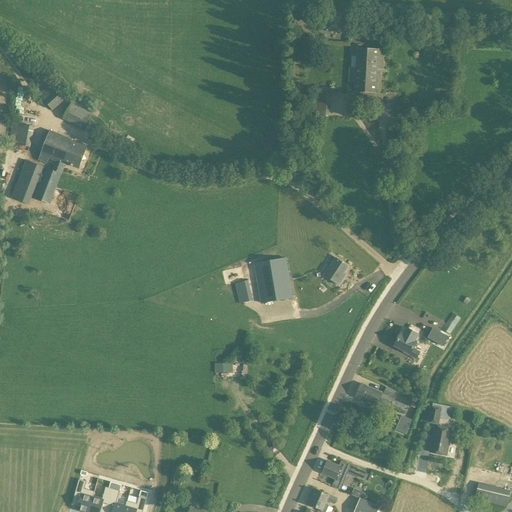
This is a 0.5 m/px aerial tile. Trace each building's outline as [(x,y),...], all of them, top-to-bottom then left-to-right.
[(341,33),(342,17),(326,16),(325,32),(341,33)] [(376,92),(377,70),(383,70),(384,53),(378,53),(378,49),(361,48),(361,46),(351,45),(351,55),(357,55),(356,73),(349,73),(349,81),(355,81),(355,91),(376,92)] [(53,111),(66,98),(53,82),(39,95),(53,111)] [(316,116),(317,116),(317,118),(326,118),(326,117),(329,117),(330,93),(328,93),(328,87),(317,87),(317,92),(313,92),(312,108),(316,108),(316,116)] [(61,118),(83,130),(95,108),(73,96),(61,118)] [(8,143),(21,146),(20,148),(25,149),(26,147),(30,147),(35,126),(20,124),(20,121),(13,120),(8,143)] [(47,163),(49,158),(53,160),(51,165),(52,166),(51,170),(45,167),(33,198),(50,204),(65,163),(79,168),(87,147),(72,141),(72,140),(50,131),(39,160),(47,163)] [(29,205),(44,167),(26,160),(11,198),(29,205)] [(260,303),(293,298),(286,257),(254,263),(260,303)] [(343,273),(348,266),(336,258),(330,267),(327,264),(322,271),(325,274),(324,275),(339,285),(346,275),(343,273)] [(234,283),(239,304),(252,301),(248,280),(234,283)] [(452,313),(442,329),(450,335),(460,318),(452,313)] [(394,345),(403,350),(402,351),(417,359),(420,352),(413,348),(417,342),(415,341),(418,334),(407,328),(403,335),(401,334),(394,345)] [(432,328),(427,338),(443,346),(448,337),(432,328)] [(233,362),(215,363),(215,372),(233,372),(233,362)] [(376,406),(378,401),(391,407),(392,405),(405,410),(407,406),(394,400),(395,398),(361,383),(355,397),(376,406)] [(384,393),(394,397),(396,391),(387,386),(384,393)] [(431,406),(427,421),(439,424),(442,408),(431,406)] [(402,415),(395,429),(406,434),(412,419),(402,415)] [(446,455),(451,430),(435,427),(430,452),(446,455)] [(497,471),(502,439),(483,436),(478,468),(497,471)] [(322,473),(333,478),(335,479),(332,486),(340,490),(348,470),(356,474),(355,475),(363,478),(365,472),(350,465),(351,464),(341,460),(338,466),(327,461),(322,473)] [(462,490),(464,481),(449,478),(447,488),(462,490)] [(79,479),(72,505),(78,506),(77,510),(83,511),(88,511),(93,496),(83,493),(87,481),(79,479)] [(475,498),(509,505),(511,491),(511,489),(479,482),(475,498)] [(93,496),(88,511),(106,511),(113,489),(106,487),(102,499),(93,496)] [(352,493),(359,496),(362,490),(355,487),(352,493)] [(113,489),(106,511),(124,511),(126,506),(117,503),(120,491),(113,489)] [(328,504),(325,503),(326,500),(335,504),(337,499),(328,495),(315,489),(313,495),(312,495),(308,504),(321,510),(320,511),(322,511),(325,511),(329,506),(328,504)] [(139,496),(146,498),(148,493),(141,490),(139,496)] [(126,506),(124,511),(142,511),(147,499),(139,496),(136,508),(126,506)] [(377,511),(380,506),(360,498),(353,511),(377,511)]
